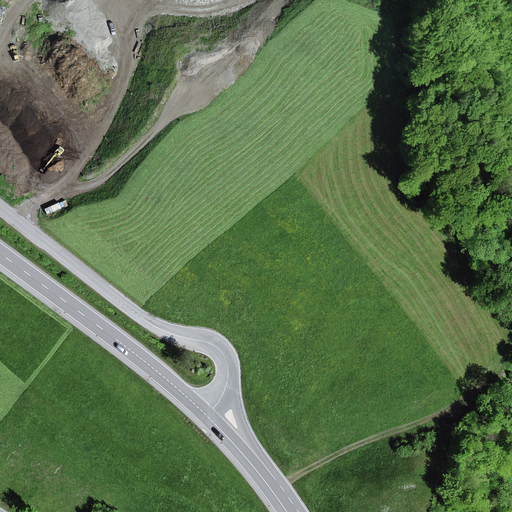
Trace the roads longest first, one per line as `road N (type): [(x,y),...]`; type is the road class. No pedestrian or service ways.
road 1 (tertiary): [(209,417),(229,376),(216,349),(141,318),(0,207)]
road 2 (track): [(275,491),(456,404),(504,343)]
road 3 (primary): [(0,254),(209,417)]
road 4 (primary): [(209,417),(288,511)]
